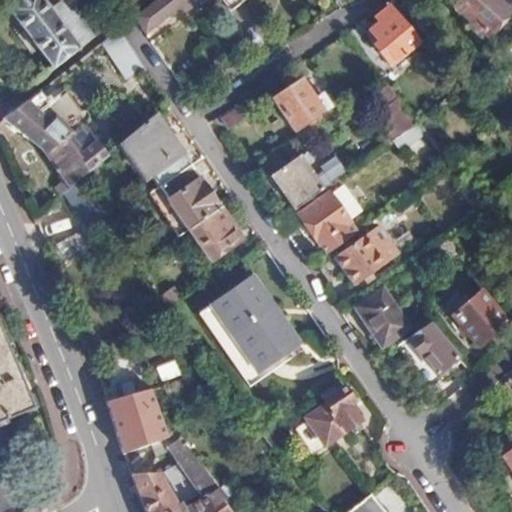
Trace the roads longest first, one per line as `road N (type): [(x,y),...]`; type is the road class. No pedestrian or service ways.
road 1 (residential): [(413,445),(190,121)]
road 2 (residential): [(107,502),(91,426),(0,211)]
road 3 (residential): [(190,121),(356,11)]
road 4 (residential): [(413,445),(511,359)]
road 5 (residential): [(190,121),(122,22)]
